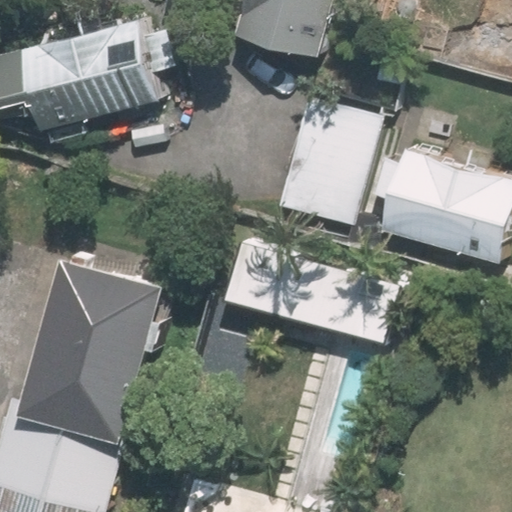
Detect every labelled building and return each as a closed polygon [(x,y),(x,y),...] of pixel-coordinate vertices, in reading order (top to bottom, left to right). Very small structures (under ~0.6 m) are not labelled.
[(262,0),(255,26),(339,49),(352,0),(262,0)] [(159,8),(18,44),(40,128),(181,93),(159,8)] [(294,201),(373,221),(400,115),(321,95),(294,201)] [(405,219),(511,250),(511,161),(430,137),(405,219)] [(0,484),(0,511),(123,511),(187,282),(83,254),(43,396),(26,391),(0,484)] [(199,384),(251,399),(278,304),(226,289),(199,384)]
